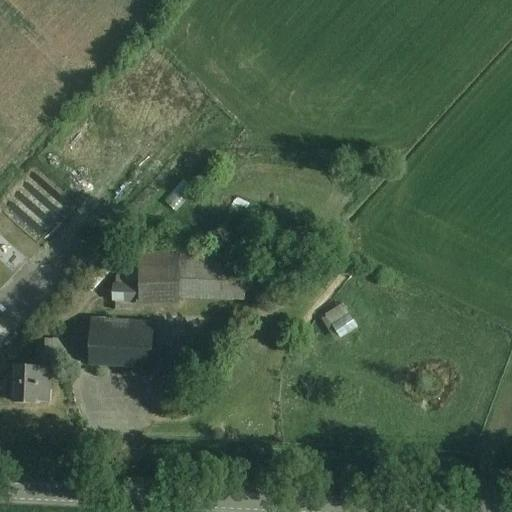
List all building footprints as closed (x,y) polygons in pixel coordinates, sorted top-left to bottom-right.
[(164,213),(175,222),(191,203),(179,194),(164,213)] [(140,276),(140,299),(233,299),(233,277),(140,276)] [(114,283),(114,301),(138,301),(139,284),(114,283)] [(246,312),(245,297),(182,299),(182,314),(246,312)] [(140,303),(141,321),(180,320),(180,302),(140,303)] [(336,343),(358,330),(344,306),(322,319),(336,343)] [(152,367),(153,322),(93,320),(92,365),(152,367)] [(49,402),(55,342),(39,340),(36,367),(18,365),(14,401),(37,403),(37,400),(49,402)] [(90,381),(154,382),(154,370),(90,369),(90,381)]
